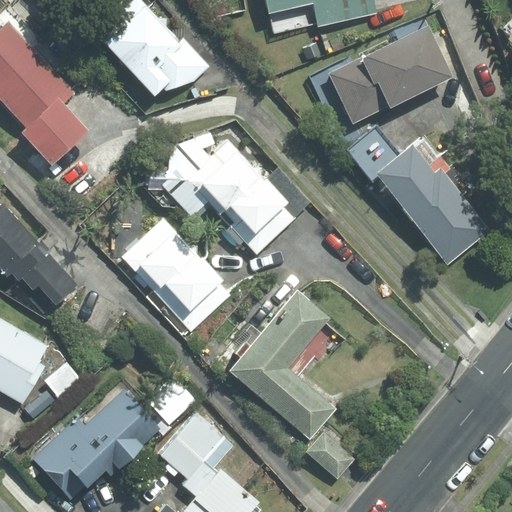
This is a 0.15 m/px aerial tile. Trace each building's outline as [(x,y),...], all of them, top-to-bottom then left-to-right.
[(135,0),(127,0),(89,40),(143,103),(156,89),(190,85),(208,68),(135,0)] [(252,0),(256,16),(304,4),(307,28),(371,13),(367,0),(252,0)] [(1,21),(0,21),(0,114),(13,128),(5,138),(36,168),(78,132),(54,107),(70,94),(1,21)] [(440,82),(413,28),(317,74),(343,128),(440,82)] [(249,257),(291,220),(224,142),(163,195),(184,219),(202,203),(249,257)] [(399,149),(364,180),(443,270),(486,233),(429,168),(422,174),(399,149)] [(0,279),(35,316),(70,283),(0,210),(0,279)] [(155,219),(116,258),(185,335),(229,295),(155,219)] [(315,322),(280,294),(216,374),(303,443),(329,411),(277,370),(315,322)] [(45,353),(0,329),(0,397),(14,405),(45,353)] [(58,361),(35,381),(50,400),(74,381),(58,361)] [(70,420),(26,462),(64,500),(94,471),(102,479),(134,449),(124,439),(143,421),(113,390),(75,426),(70,420)] [(230,446),(185,412),(148,455),(160,464),(156,469),(167,479),(171,473),(179,481),(174,486),(187,496),(174,511),(242,511),(249,505),(207,472),(230,446)] [(349,462),(314,436),(299,456),(333,480),(349,462)]
